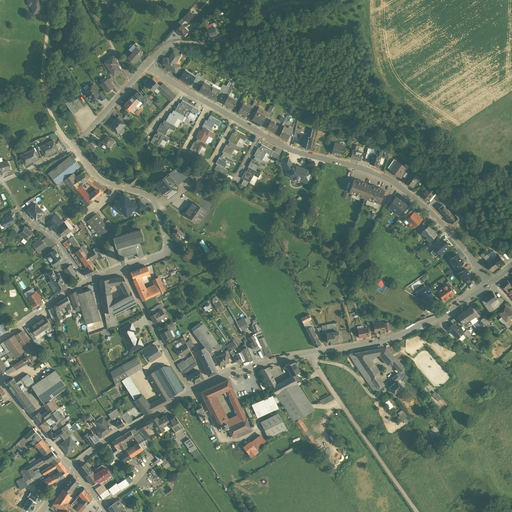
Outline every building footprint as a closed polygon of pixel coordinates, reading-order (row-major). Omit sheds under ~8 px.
[(40,0),(29,0),(27,1),(29,6),(31,5),(33,12),(37,10),(38,13),(43,11),(40,0)] [(194,16),(189,11),(183,18),(186,20),(188,22),(194,16)] [(215,22),(213,23),(217,33),(222,30),(219,24),(217,25),(215,22)] [(208,25),(206,26),(207,29),(210,36),(217,33),(213,23),(208,25)] [(188,32),(181,25),(176,30),(183,36),(188,32)] [(140,47),(135,42),(129,50),(131,52),(136,48),(138,50),(140,47)] [(138,50),(136,48),(131,52),(126,58),(134,65),(138,60),(137,60),(142,54),(138,50)] [(174,51),(169,59),(167,58),(163,64),(176,72),(180,67),(175,63),(180,56),(174,51)] [(113,58),(109,60),(110,61),(106,63),(105,63),(112,72),(114,75),(120,71),(115,63),(116,62),(113,58)] [(112,72),(105,63),(102,65),(109,74),(112,72)] [(190,85),(193,80),(196,76),(195,76),(185,69),(180,78),(190,85)] [(108,79),(101,84),(106,92),(113,87),(110,83),(108,79)] [(160,87),(152,79),(147,84),(153,90),(156,87),(162,92),(164,90),(160,87)] [(211,87),(204,82),(202,86),(199,90),(207,94),(211,87)] [(93,85),(88,88),(89,89),(86,92),(92,100),(96,97),(95,96),(97,95),(99,93),(93,85)] [(219,91),(211,87),(207,94),(215,99),(219,91)] [(176,96),(169,89),(163,94),(171,101),(176,96)] [(101,91),(99,93),(97,95),(101,101),(106,97),(101,91)] [(137,91),(136,92),(135,92),(134,94),(133,95),(128,100),(135,106),(135,105),(138,107),(142,103),(139,101),(141,99),(143,97),(137,91)] [(145,94),(143,97),(141,99),(146,103),(150,99),(145,94)] [(228,97),(224,104),(232,108),(235,105),(235,104),(237,100),(233,98),(232,99),(228,97)] [(83,107),(77,99),(73,102),(78,110),(83,107)] [(73,102),(71,100),(65,103),(73,114),(78,110),(73,102)] [(135,106),(128,100),(124,105),(130,111),(135,106)] [(182,100),(180,105),(179,104),(175,111),(183,116),(187,108),(192,111),(194,107),(182,100)] [(251,109),(242,104),(238,112),(246,116),(251,109)] [(257,110),(265,115),(267,112),(267,111),(259,107),(257,110)] [(265,115),(257,110),(257,111),(252,119),(261,124),(265,117),(266,115),(265,115)] [(175,111),(173,111),(171,115),(170,114),(166,121),(175,126),(179,119),(181,120),(183,121),(185,117),(183,116),(175,111)] [(206,120),(203,127),(204,127),(210,131),(215,124),(219,126),(221,122),(210,116),(208,121),(206,120)] [(117,118),(109,126),(120,136),(124,132),(121,129),(125,124),(117,118)] [(162,125),(161,124),(157,131),(158,132),(165,135),(169,128),(174,130),(176,127),(175,126),(166,121),(164,120),(162,125)] [(275,123),(271,121),(267,128),(274,132),(278,127),(274,124),(275,123)] [(210,131),(204,127),(201,132),(197,138),(198,139),(204,142),(208,135),(213,138),(215,134),(210,131)] [(292,131),(284,127),(282,131),(280,135),(287,139),(292,131)] [(236,130),(233,135),(232,135),(229,141),(230,142),(237,146),(241,138),(245,141),(248,137),(236,130)] [(165,135),(158,132),(155,137),(154,136),(151,141),(158,146),(160,143),(162,138),(167,141),(169,138),(165,135)] [(113,140),(108,135),(102,141),(108,146),(113,140)] [(204,142),(209,145),(213,138),(208,135),(204,142)] [(307,139),(303,138),(301,146),(310,148),(312,140),(307,139)] [(204,142),(198,139),(195,143),(194,143),(190,150),(191,150),(199,154),(201,150),(203,147),(207,149),(209,145),(204,142)] [(53,141),(45,144),(46,146),(41,149),(41,150),(44,156),(44,157),(58,150),(53,141)] [(228,146),(226,146),(222,152),(223,153),(231,157),(234,152),(232,151),(233,148),(239,151),(241,148),(237,146),(230,142),(228,146)] [(335,144),(334,143),(334,146),(334,147),(334,146),(332,154),(342,156),(343,150),(344,150),(344,149),(345,146),(335,144)] [(259,149),(257,149),(254,155),(255,156),(262,160),(265,155),(263,154),(265,152),(270,155),(273,151),(261,145),(259,149)] [(199,154),(191,150),(189,152),(195,156),(201,159),(202,156),(199,154)] [(356,151),(353,150),(351,158),(360,160),(362,153),(356,151)] [(35,151),(29,154),(28,152),(20,155),(25,165),(38,159),(35,152),(35,151)] [(377,155),(373,154),(373,156),(370,163),(377,166),(380,158),(382,153),(378,151),(377,155)] [(279,155),(274,152),(271,157),(276,160),(279,155)] [(223,153),(221,157),(220,157),(216,164),(217,164),(222,167),(224,168),(227,163),(226,162),(227,160),(233,164),(235,159),(231,157),(223,153)] [(71,155),(48,174),(57,186),(62,181),(64,180),(72,174),(81,167),(71,155)] [(262,160),(255,156),(252,161),(251,160),(248,166),(249,167),(256,171),(260,163),(264,166),(266,162),(262,160)] [(288,158),(281,162),(285,168),(290,166),(292,165),(288,158)] [(386,167),(391,171),(397,162),(392,158),(386,167)] [(0,162),(0,172),(9,170),(7,160),(0,162)] [(397,162),(391,171),(398,176),(403,170),(405,167),(397,162)] [(293,167),(291,166),(290,166),(285,168),(287,171),(291,173),(290,174),(295,176),(294,179),(294,180),(295,181),(296,182),(297,182),(298,181),(299,180),(305,182),(306,178),(308,179),(310,179),(310,178),(311,177),(311,176),(310,175),(309,174),(310,170),(293,165),(293,167)] [(179,166),(169,173),(176,183),(177,185),(187,177),(179,166)] [(249,167),(247,172),(245,171),(241,178),(244,179),(249,182),(250,182),(252,179),(252,177),(251,177),(252,174),(258,178),(261,174),(256,171),(249,167)] [(75,177),(75,178),(80,185),(86,181),(94,186),(96,183),(89,177),(88,178),(84,172),(75,177)] [(410,172),(407,177),(404,181),(412,187),(419,178),(410,172)] [(169,173),(155,184),(162,194),(167,190),(168,192),(173,188),(172,186),(176,183),(169,173)] [(75,177),(72,174),(64,180),(72,190),(79,186),(80,185),(75,178),(75,177)] [(128,180),(132,185),(139,178),(135,174),(128,180)] [(196,174),(191,177),(196,184),(201,180),(196,174)] [(366,183),(363,182),(362,182),(361,182),(361,181),(357,180),(356,181),(354,180),(349,192),(353,193),(352,195),(361,198),(361,196),(364,198),(369,186),(368,186),(369,185),(366,184),(366,183)] [(106,189),(96,183),(94,186),(97,189),(89,197),(92,201),(106,189)] [(382,189),(372,185),(372,186),(369,185),(368,186),(369,186),(364,198),(368,199),(367,200),(376,203),(376,202),(379,203),(384,191),(381,190),(382,189)] [(89,197),(79,186),(72,190),(86,206),(92,201),(89,197)] [(432,195),(426,191),(422,195),(428,200),(432,195)] [(434,197),(441,203),(445,198),(438,192),(434,197)] [(127,198),(124,196),(115,206),(117,208),(120,209),(123,211),(124,214),(126,217),(134,209),(136,206),(135,206),(133,204),(130,203),(128,201),(127,198)] [(398,200),(396,198),(395,198),(394,200),(394,202),(390,207),(395,211),(395,212),(397,213),(399,214),(405,207),(399,201),(398,200)] [(140,201),(135,206),(136,206),(134,209),(139,214),(146,207),(140,201)] [(206,211),(193,202),(194,203),(189,210),(188,209),(185,214),(193,220),(193,219),(198,223),(206,211)] [(36,219),(37,218),(43,213),(35,204),(28,210),(36,219)] [(438,208),(444,214),(448,210),(442,204),(438,208)] [(411,210),(404,217),(406,220),(413,212),(411,210)] [(454,216),(448,210),(444,214),(449,220),(454,216)] [(37,218),(42,223),(43,222),(49,216),(45,212),(43,213),(37,218)] [(421,220),(413,212),(406,220),(408,221),(408,224),(410,226),(412,225),(414,227),(421,220)] [(110,231),(96,214),(87,222),(99,236),(110,231)] [(5,218),(1,220),(0,220),(0,222),(1,225),(3,224),(5,227),(14,222),(10,215),(5,218)] [(49,216),(43,222),(45,225),(47,224),(46,224),(52,218),(50,215),(49,216)] [(48,225),(48,226),(50,229),(51,228),(53,230),(62,221),(59,218),(57,218),(55,215),(52,218),(46,224),(47,224),(48,225)] [(449,220),(454,226),(460,220),(459,219),(455,215),(454,216),(449,220)] [(64,223),(71,230),(74,228),(67,220),(64,223)] [(71,230),(64,223),(57,229),(63,237),(70,231),(71,231),(71,230)] [(17,226),(12,228),(14,232),(18,235),(18,234),(21,230),(19,229),(17,226)] [(33,233),(24,226),(21,230),(18,234),(23,238),(21,241),(25,244),(27,241),(33,233)] [(184,234),(175,226),(173,228),(175,230),(172,233),(179,240),(184,234)] [(432,231),(428,227),(422,233),(429,241),(436,234),(432,231)] [(140,230),(114,238),(114,237),(113,237),(115,246),(116,248),(117,248),(139,242),(143,241),(143,235),(140,230)] [(77,251),(81,248),(80,247),(73,236),(68,240),(77,251)] [(40,239),(32,245),(38,253),(46,246),(40,239)] [(441,239),(437,242),(438,243),(434,247),(435,248),(439,253),(440,254),(449,247),(446,244),(447,243),(445,241),(443,242),(441,240),(442,239),(441,239)] [(139,242),(117,248),(120,258),(119,258),(121,262),(125,261),(124,257),(137,253),(138,258),(143,256),(139,242)] [(87,264),(90,261),(86,255),(81,248),(77,251),(86,264),(87,264)] [(439,253),(435,248),(430,253),(435,257),(439,253)] [(494,252),(489,248),(485,251),(488,254),(490,256),(494,252)] [(54,250),(52,252),(52,251),(48,254),(49,255),(47,256),(48,258),(48,260),(49,261),(50,262),(51,261),(52,263),(53,264),(57,261),(60,258),(54,250)] [(96,254),(93,250),(88,253),(86,255),(90,261),(91,261),(97,257),(96,254)] [(450,260),(455,268),(456,267),(461,264),(463,263),(457,255),(450,260)] [(499,255),(493,260),(498,267),(504,262),(499,255)] [(498,267),(493,260),(491,262),(490,260),(487,262),(489,263),(487,265),(493,272),(498,267)] [(91,261),(90,261),(87,264),(89,269),(83,272),(87,277),(98,272),(91,261)] [(69,278),(76,273),(69,264),(62,270),(69,278)] [(144,267),(130,273),(133,279),(134,282),(140,280),(138,277),(147,273),(144,267)] [(460,273),(458,274),(464,282),(469,278),(469,273),(465,269),(460,273)] [(55,275),(53,271),(48,274),(59,292),(67,287),(60,275),(60,276),(59,273),(55,275)] [(119,285),(126,283),(123,277),(112,279),(113,286),(119,285)] [(159,278),(152,281),(156,289),(151,292),(153,297),(165,291),(159,278)] [(102,295),(111,294),(110,286),(113,286),(112,279),(100,281),(102,295)] [(508,279),(502,284),(506,289),(509,287),(511,284),(511,283),(509,281),(508,279)] [(119,285),(124,293),(131,291),(126,283),(119,285)] [(147,293),(142,284),(141,284),(136,286),(143,301),(147,299),(145,294),(147,293)] [(447,285),(442,288),(449,297),(454,294),(449,288),(447,285)] [(435,299),(427,288),(420,293),(424,299),(425,300),(426,300),(427,300),(428,300),(430,303),(435,299)] [(449,297),(442,288),(437,292),(439,295),(444,301),(449,297)] [(91,290),(77,294),(85,324),(100,319),(91,290)] [(124,293),(112,300),(113,316),(138,304),(131,291),(124,293)] [(74,304),(79,302),(75,292),(71,294),(74,304)] [(493,292),(485,297),(486,298),(490,304),(486,307),(490,312),(495,308),(491,303),(497,298),(493,292)] [(424,299),(420,293),(415,297),(421,301),(424,299)] [(36,294),(28,298),(33,306),(41,302),(39,300),(36,294)] [(111,294),(102,295),(107,329),(118,325),(113,316),(112,300),(111,294)] [(218,313),(224,309),(216,296),(210,299),(218,313)] [(61,301),(57,304),(60,309),(66,306),(66,304),(69,302),(70,302),(67,297),(61,301)] [(55,319),(56,319),(57,321),(62,318),(61,316),(63,314),(61,310),(60,309),(57,304),(51,307),(51,308),(54,313),(53,314),(55,319)] [(160,304),(154,308),(157,313),(162,310),(163,309),(160,304)] [(511,311),(506,306),(498,313),(503,317),(506,321),(507,321),(510,318),(511,316),(511,311)] [(477,315),(471,307),(463,312),(469,320),(470,320),(475,317),(477,315)] [(157,313),(150,316),(154,323),(166,317),(162,310),(157,313)] [(463,312),(457,316),(460,321),(462,324),(465,322),(466,322),(469,320),(463,312)] [(300,318),(302,322),(307,320),(310,318),(308,314),(300,318)] [(45,316),(30,328),(36,336),(51,325),(49,321),(45,316)] [(302,322),(306,328),(311,326),(307,320),(302,322)] [(375,332),(376,333),(385,332),(383,321),(373,323),(374,332),(375,332)] [(204,348),(207,351),(214,346),(217,343),(202,323),(201,324),(200,322),(191,328),(204,348)] [(165,327),(167,331),(169,330),(169,332),(176,329),(173,323),(165,327)] [(126,335),(132,332),(135,330),(131,324),(123,328),(126,335)] [(337,327),(328,328),(327,324),(322,325),(323,327),(324,334),(327,333),(329,344),(333,343),(333,342),(337,342),(337,337),(338,337),(337,327)] [(463,333),(453,324),(447,329),(458,339),(463,333)] [(306,328),(310,337),(315,334),(311,326),(306,328)] [(368,327),(357,329),(357,331),(359,338),(369,336),(368,327)] [(167,331),(161,334),(165,343),(173,339),(169,332),(169,330),(167,331)] [(14,335),(4,342),(8,347),(10,350),(11,352),(14,356),(14,358),(24,352),(26,355),(28,353),(34,350),(22,331),(15,336),(14,335)] [(255,333),(258,339),(264,337),(261,331),(258,332),(255,333)] [(132,332),(126,335),(123,336),(127,343),(125,343),(130,352),(143,346),(139,339),(137,340),(136,338),(135,339),(134,336),(132,332)] [(260,349),(255,341),(255,339),(253,335),(249,337),(252,342),(249,344),(253,350),(255,349),(256,351),(260,349)] [(258,339),(262,348),(267,346),(264,337),(258,339)] [(317,338),(312,340),(315,347),(321,344),(318,338),(317,338)] [(185,342),(186,343),(188,348),(194,345),(190,339),(185,342)] [(236,345),(233,340),(229,342),(230,344),(227,345),(227,346),(226,348),(229,349),(230,351),(232,350),(234,349),(232,347),(236,345)] [(182,345),(179,347),(176,349),(181,357),(190,351),(188,348),(186,343),(182,345)] [(217,343),(214,346),(217,351),(222,348),(218,343),(217,343)] [(161,355),(155,346),(152,347),(145,352),(151,361),(161,355)] [(267,346),(262,348),(265,353),(267,358),(269,357),(270,356),(272,356),(267,346)] [(197,352),(205,367),(214,364),(209,354),(207,351),(204,348),(197,352)] [(349,355),(369,384),(379,376),(380,372),(371,358),(378,356),(387,365),(392,366),(394,366),(400,361),(387,348),(386,348),(385,348),(373,351),(361,353),(349,355)] [(247,349),(241,352),(245,359),(246,361),(251,359),(247,349)] [(241,357),(239,353),(235,355),(234,353),(234,352),(234,351),(233,352),(232,350),(230,351),(231,354),(238,364),(243,362),(242,361),(241,357)] [(226,355),(226,354),(216,357),(219,366),(229,362),(228,360),(230,359),(228,355),(226,355)] [(27,356),(12,366),(14,369),(29,360),(27,356)] [(137,357),(110,372),(115,385),(122,381),(128,376),(143,367),(137,357)] [(7,360),(3,363),(2,365),(5,370),(11,367),(7,360)] [(29,360),(14,369),(15,371),(30,361),(29,360)] [(181,371),(188,366),(183,361),(177,365),(181,371)] [(197,365),(195,361),(192,364),(188,366),(181,371),(182,374),(185,373),(197,365)] [(406,368),(400,361),(394,366),(400,372),(405,368),(406,368)] [(294,362),(285,364),(292,378),(293,377),(297,374),(300,372),(294,362)] [(214,364),(205,367),(208,377),(217,372),(214,364)] [(163,366),(154,371),(169,397),(183,390),(169,367),(163,366)] [(268,368),(261,370),(271,388),(278,385),(268,368)] [(405,368),(400,372),(406,379),(411,375),(405,368)] [(55,370),(31,387),(44,405),(52,399),(67,388),(55,370)] [(169,397),(154,371),(148,375),(162,399),(154,403),(156,408),(165,404),(171,401),(169,397)] [(200,371),(189,377),(191,380),(192,380),(194,384),(203,379),(200,371)] [(400,372),(397,374),(401,379),(403,382),(406,379),(400,372)] [(27,374),(16,383),(21,389),(32,380),(27,374)] [(401,379),(397,374),(392,378),(395,383),(398,381),(399,381),(401,379)] [(139,392),(128,376),(122,381),(124,384),(132,396),(137,392),(139,392)] [(379,376),(369,384),(375,393),(385,385),(379,376)] [(271,388),(276,395),(297,384),(293,377),(292,378),(278,385),(271,388)] [(16,383),(13,378),(6,383),(14,394),(21,389),(16,383)] [(21,389),(23,392),(35,384),(32,380),(21,389)] [(228,380),(213,387),(216,395),(227,390),(231,388),(228,380)] [(398,381),(395,383),(389,388),(395,395),(404,387),(399,381),(398,381)] [(294,423),(301,419),(315,410),(297,384),(276,395),(294,423)] [(216,395),(213,387),(201,392),(207,405),(216,400),(215,398),(214,396),(216,395)] [(231,388),(227,390),(231,400),(236,398),(232,388),(231,388)] [(21,389),(14,394),(24,407),(30,413),(35,409),(30,403),(26,399),(23,392),(21,389)] [(331,395),(320,401),(321,404),(325,405),(334,400),(331,395)] [(154,403),(149,406),(142,396),(140,397),(135,400),(145,415),(156,408),(154,403)] [(252,405),(257,417),(278,408),(273,396),(252,405)] [(250,428),(236,398),(231,400),(241,421),(238,423),(242,431),(245,430),(250,428)] [(44,405),(48,411),(50,414),(58,409),(59,408),(53,399),(52,399),(44,405)] [(216,400),(207,405),(212,414),(211,414),(218,429),(221,427),(222,430),(228,428),(228,427),(220,410),(218,405),(216,401),(216,400)] [(202,407),(196,409),(201,420),(207,417),(202,407)] [(50,414),(50,415),(52,417),(55,422),(58,420),(60,418),(63,416),(58,409),(50,414)] [(119,420),(115,414),(116,414),(117,414),(119,413),(117,409),(108,415),(111,419),(114,423),(118,428),(124,424),(120,419),(119,420)] [(48,411),(41,416),(44,419),(46,418),(50,415),(50,414),(48,411)] [(41,416),(38,412),(33,417),(38,423),(44,419),(41,416)] [(127,412),(121,415),(122,417),(127,425),(133,422),(127,412)] [(278,413),(260,422),(268,438),(286,429),(278,413)] [(81,420),(84,424),(86,423),(92,418),(90,414),(87,416),(81,420)] [(165,415),(158,419),(163,427),(170,423),(168,420),(165,415)] [(182,426),(175,416),(172,417),(175,422),(173,423),(170,425),(172,427),(176,434),(182,430),(180,428),(182,426)] [(55,422),(52,417),(46,422),(49,426),(55,422)] [(159,433),(165,430),(163,427),(158,419),(157,417),(146,423),(149,429),(154,427),(158,434),(159,433)] [(60,422),(55,425),(58,428),(68,421),(65,418),(61,421),(60,422)] [(101,427),(96,431),(99,434),(98,434),(101,438),(112,430),(110,428),(110,427),(109,426),(106,422),(103,418),(97,422),(101,427)] [(111,419),(106,422),(109,426),(110,427),(114,423),(111,419)] [(301,419),(294,423),(315,453),(321,449),(301,419)] [(55,422),(49,426),(51,429),(55,425),(60,422),(58,420),(55,422)] [(45,433),(51,429),(49,426),(46,422),(40,426),(45,433)] [(69,423),(62,429),(64,432),(68,429),(72,427),(69,423)] [(233,436),(236,434),(242,431),(238,423),(228,427),(228,428),(232,436),(233,436)] [(135,428),(131,431),(134,437),(133,437),(138,444),(143,449),(149,445),(145,440),(143,437),(138,432),(135,428)] [(33,429),(14,446),(17,450),(24,444),(31,438),(37,433),(33,429)] [(62,429),(56,434),(58,436),(59,437),(64,432),(62,429)] [(61,436),(65,441),(70,437),(73,435),(68,429),(61,436)] [(92,430),(83,436),(91,446),(95,444),(90,437),(95,434),(92,430)] [(131,431),(125,434),(128,440),(133,437),(134,437),(131,431)] [(56,434),(54,435),(51,432),(47,435),(53,441),(58,436),(56,434)] [(31,443),(33,446),(35,445),(42,439),(37,433),(31,438),(33,441),(31,443)] [(125,434),(115,440),(120,448),(121,450),(124,449),(127,447),(124,443),(125,442),(128,440),(125,434)] [(244,447),(249,454),(266,441),(260,434),(244,447)] [(65,441),(60,445),(67,454),(77,446),(70,437),(65,441)] [(56,457),(42,439),(35,445),(40,450),(44,456),(42,457),(45,461),(47,463),(50,461),(56,457)] [(190,439),(184,443),(191,453),(197,449),(190,439)] [(120,448),(115,440),(111,442),(117,450),(120,448)] [(33,446),(31,443),(26,447),(24,444),(17,450),(15,452),(19,457),(32,447),(33,446)] [(143,449),(138,444),(126,452),(123,454),(120,456),(124,462),(143,449)] [(37,453),(40,450),(35,445),(33,446),(32,447),(37,453)] [(170,453),(177,448),(176,447),(175,445),(167,450),(170,453)] [(42,457),(32,464),(34,468),(45,461),(42,457)] [(65,477),(62,473),(67,470),(60,461),(55,464),(58,468),(61,472),(44,482),(47,486),(50,484),(59,480),(65,477)] [(18,486),(40,473),(38,469),(34,472),(32,470),(34,468),(32,464),(22,469),(19,472),(22,477),(15,481),(18,486)] [(20,490),(58,468),(55,464),(53,465),(40,473),(18,486),(20,490)] [(85,464),(79,468),(86,476),(92,472),(85,464)] [(106,470),(95,477),(98,481),(99,483),(107,478),(109,476),(106,470)] [(92,472),(86,476),(92,485),(98,481),(95,477),(92,472)] [(79,481),(73,476),(64,488),(70,492),(69,493),(70,493),(75,489),(75,487),(79,482),(79,481)] [(125,479),(117,484),(120,488),(119,488),(120,489),(128,484),(125,479)] [(39,488),(47,486),(44,482),(43,480),(36,483),(39,488)] [(84,489),(79,482),(75,487),(75,489),(78,492),(79,494),(84,489)] [(116,483),(108,489),(106,490),(100,495),(103,500),(119,488),(120,488),(117,484),(116,483)] [(100,486),(95,489),(100,495),(106,490),(103,486),(101,488),(100,486)] [(70,492),(64,488),(53,504),(61,510),(64,511),(69,508),(68,507),(70,505),(69,504),(67,503),(69,499),(66,497),(69,493),(70,492)] [(92,499),(85,489),(84,489),(79,494),(79,495),(83,499),(87,504),(92,499)] [(29,498),(35,502),(38,497),(31,493),(28,497),(29,498)] [(34,506),(36,503),(35,502),(29,498),(23,508),(29,511),(30,511),(32,510),(35,506),(34,506)] [(80,511),(87,504),(83,499),(81,502),(82,502),(76,510),(78,511),(80,511)] [(118,500),(108,508),(111,511),(117,511),(118,511),(120,509),(119,507),(121,505),(118,501),(119,501),(118,500)]
